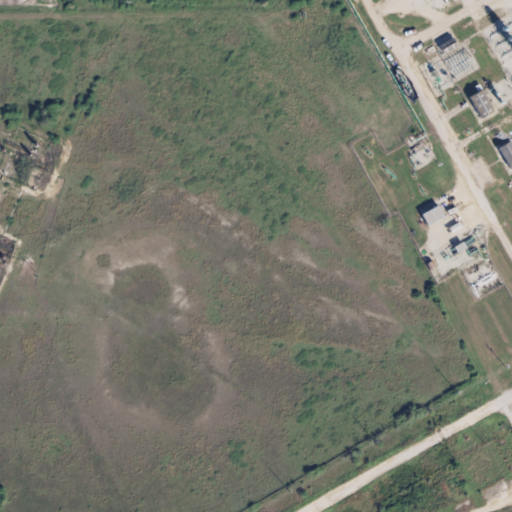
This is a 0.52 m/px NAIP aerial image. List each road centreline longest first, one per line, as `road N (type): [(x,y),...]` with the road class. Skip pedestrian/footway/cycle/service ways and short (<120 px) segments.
road 1 (residential): [(0,14),(261,17),(343,91),(377,102)]
road 2 (residential): [(511,248),(369,0)]
road 3 (residential): [(504,401),(431,250),(462,162)]
road 4 (tertiary): [(307,511),(511,396)]
